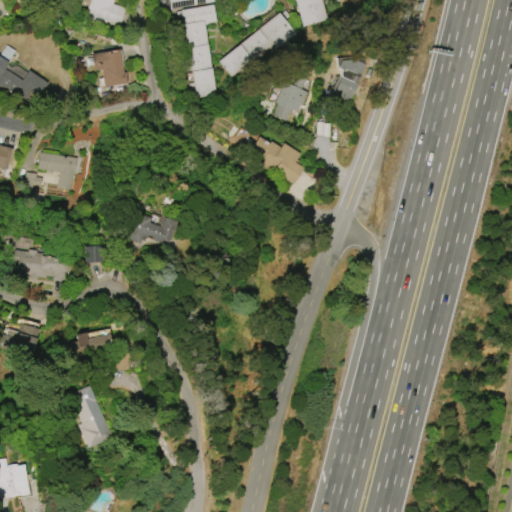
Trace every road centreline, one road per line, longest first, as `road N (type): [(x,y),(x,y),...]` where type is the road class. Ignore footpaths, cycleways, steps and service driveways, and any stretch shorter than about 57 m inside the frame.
road 1 (residential): [(415,0),(290,361),(249,511)]
road 2 (motorway): [(377,511),(507,0)]
road 3 (motorway): [(471,0),(341,511)]
road 4 (residential): [(0,294),(38,304),(122,299),(143,314),(179,371),(194,420),(189,511)]
road 5 (residential): [(339,226),(169,128),(136,0)]
road 6 (motorway): [(339,226),(366,243),(374,274),(344,413),(336,511)]
road 7 (residential): [(169,128),(0,83)]
